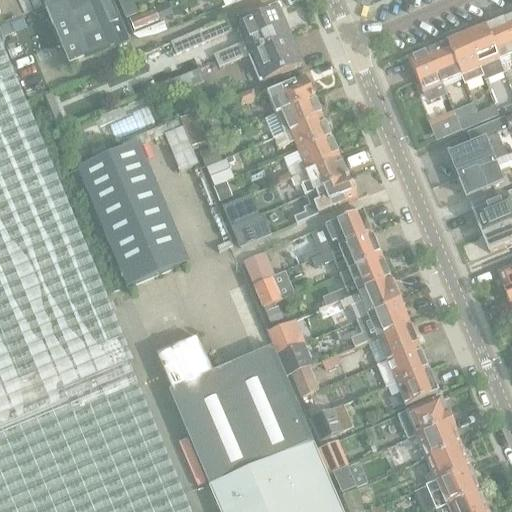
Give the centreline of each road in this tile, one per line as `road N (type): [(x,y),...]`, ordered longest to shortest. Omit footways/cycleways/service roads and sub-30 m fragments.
road 1 (residential): [(511,437),(350,45)]
road 2 (unknown): [(202,511),(146,361),(157,323),(217,298)]
road 3 (residential): [(350,45),(465,0)]
